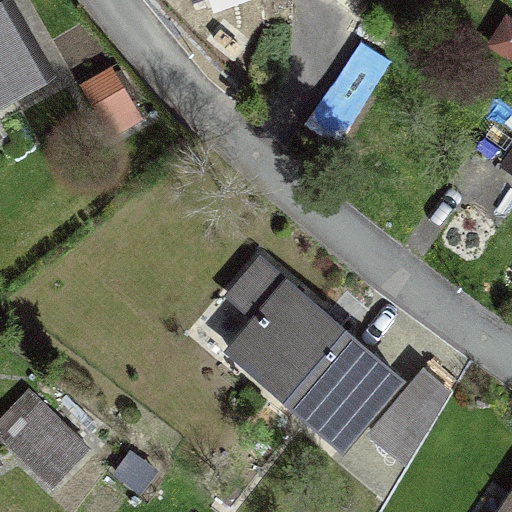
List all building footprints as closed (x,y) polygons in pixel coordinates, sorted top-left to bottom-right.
[(10,0),(0,0),(0,103),(52,74),(10,0)] [(110,72),(88,86),(116,130),(143,113),(134,99),(129,101),(110,72)] [(396,378),(261,260),(230,296),(257,318),(230,351),(340,445),(396,378)] [(372,433),(405,458),(445,392),(423,373),(372,433)] [(0,430),(53,478),(82,449),(26,395),(0,422),(0,430)]
